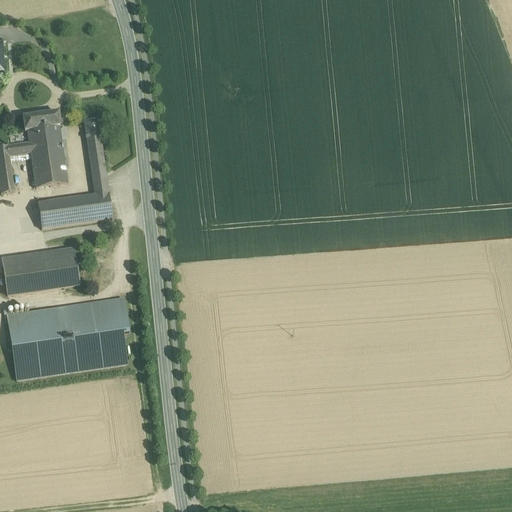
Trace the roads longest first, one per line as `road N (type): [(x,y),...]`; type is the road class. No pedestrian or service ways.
road 1 (secondary): [(117,0),(138,87),(182,511)]
road 2 (track): [(25,511),(165,497)]
